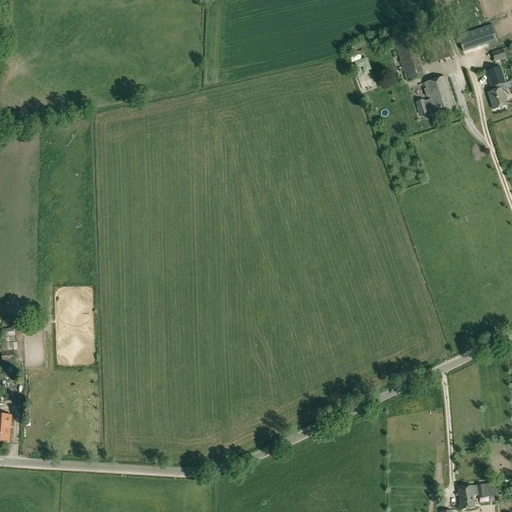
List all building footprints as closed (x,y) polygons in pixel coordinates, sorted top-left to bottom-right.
[(458,37),(463,52),(496,41),(490,26),(458,37)] [(394,43),(407,82),(424,77),(411,38),(394,43)] [(424,49),(429,64),(451,57),(446,41),(424,49)] [(491,53),(494,62),(505,59),(502,49),(491,53)] [(485,71),(490,89),(506,83),(500,67),(485,71)] [(416,105),(420,116),(427,113),(426,112),(432,110),(434,116),(454,109),(443,77),(424,83),(429,100),(416,105)] [(507,105),(502,90),(502,89),(487,94),(492,110),(507,105)] [(475,113),(470,116),(475,125),(480,122),(475,113)] [(21,324),(23,332),(46,327),(44,319),(21,324)] [(16,343),(15,336),(13,328),(4,330),(6,336),(0,336),(0,344),(0,345),(1,352),(2,363),(14,362),(18,361),(17,350),(16,343)] [(2,382),(3,397),(13,396),(13,386),(9,381),(2,382)] [(0,441),(8,442),(9,429),(10,429),(11,416),(0,415),(0,441)] [(495,500),(494,489),(491,489),(490,485),(457,489),(460,510),(475,508),(473,496),(477,496),(477,498),(490,497),(490,500),(495,500)]
